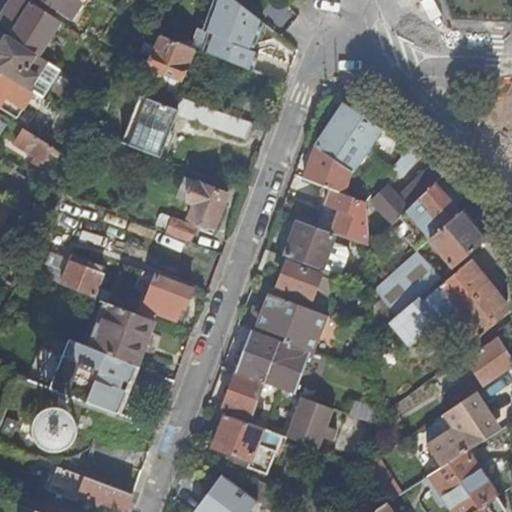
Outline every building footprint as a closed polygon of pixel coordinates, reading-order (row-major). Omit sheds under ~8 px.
[(59,21),(27,0),(12,0),(0,19),(0,25),(14,34),(11,40),(36,55),(59,21)] [(39,0),(71,20),(82,4),(75,0),(39,0)] [(251,50),(255,41),(259,43),(266,25),(233,0),(216,0),(202,30),(209,33),(202,51),(254,71),(260,54),(255,52),(251,50)] [(149,69),(181,82),(182,83),(196,51),(161,37),(148,69),(149,69)] [(0,71),(42,97),(59,70),(38,56),(37,57),(6,38),(0,48),(0,71)] [(176,94),(181,82),(149,69),(144,81),(176,94)] [(0,109),(22,123),(24,119),(20,116),(27,105),(9,93),(15,83),(0,73),(0,109)] [(161,158),(171,132),(178,115),(179,111),(140,97),(123,144),(161,158)] [(184,100),(179,111),(178,115),(183,117),(189,102),(184,100)] [(201,106),(189,102),(183,117),(195,122),(200,107),(201,106)] [(252,126),(200,107),(195,122),(246,141),(252,126)] [(345,107),(317,149),(352,173),(353,173),(381,132),(345,107)] [(44,164),(53,149),(30,134),(25,131),(16,146),(44,164)] [(161,158),(166,160),(176,134),(171,132),(161,158)] [(421,153),(412,145),(394,168),(384,182),(388,187),(398,173),(402,176),(421,153)] [(317,149),(305,180),(334,191),(344,195),(352,173),(317,149)] [(384,182),(394,168),(380,158),(363,180),(378,190),(384,182)] [(400,199),(388,187),(372,203),(393,224),(407,211),(435,184),(447,173),(435,164),(425,174),(421,179),(400,199)] [(29,198),(37,185),(19,174),(11,187),(29,198)] [(187,179),(179,198),(190,202),(189,203),(195,206),(190,220),(216,230),(230,196),(187,179)] [(446,197),(435,184),(407,211),(419,226),(425,234),(420,238),(418,240),(424,247),(431,240),(461,214),(450,202),(446,197)] [(342,213),(333,233),(370,247),(367,204),(344,195),(334,191),(327,207),(342,213)] [(327,207),(319,228),(333,233),(342,213),(327,207)] [(463,212),(461,214),(485,243),(488,240),(463,212)] [(485,243),(461,214),(431,240),(450,263),(444,268),(449,273),(485,243)] [(166,231),(171,220),(159,215),(154,227),(166,231)] [(167,234),(192,243),(198,228),(173,219),(167,234)] [(287,255),(286,258),(322,271),(327,259),(333,244),(335,239),(299,224),(298,226),(293,225),(283,250),(287,255)] [(425,234),(419,226),(416,232),(420,238),(425,234)] [(339,247),(333,244),(327,259),(334,261),(339,247)] [(372,265),(370,247),(360,248),(361,264),(372,265)] [(268,251),(260,270),(285,279),(277,298),(308,309),(322,271),(286,258),(268,251)] [(418,252),(375,290),(398,316),(437,284),(442,279),(418,252)] [(43,278),(110,304),(114,294),(99,288),(105,275),(72,262),(65,279),(46,272),(43,278)] [(398,316),(392,322),(412,346),(442,322),(441,321),(456,309),(459,313),(492,286),(483,274),(482,273),(479,275),(471,266),(467,265),(441,288),(437,284),(398,316)] [(487,272),(483,274),(492,286),(500,296),(504,293),(487,272)] [(193,291),(157,277),(146,308),(176,321),(182,308),(186,309),(193,291)] [(492,286),(459,313),(480,338),(509,315),(510,312),(499,299),(501,297),(500,296),(492,286)] [(252,324),(250,330),(253,331),(281,341),(311,353),(325,315),(308,309),(277,298),(272,296),(266,311),(257,307),(250,324),(252,324)] [(95,349),(139,367),(156,322),(110,305),(95,349)] [(244,354),(237,372),(265,383),(281,341),(253,331),(248,345),(244,354)] [(483,382),(486,386),(511,368),(511,358),(500,339),(469,359),(483,382)] [(131,384),(139,367),(95,349),(70,340),(63,356),(71,359),(58,392),(119,415),(128,392),(121,390),(124,381),(131,384)] [(265,383),(237,372),(224,408),(252,418),(265,383)] [(0,445),(58,468),(105,485),(107,481),(0,440),(0,431),(19,383),(132,425),(134,420),(119,415),(58,392),(15,377),(0,416),(0,445)] [(473,395),(478,392),(475,387),(469,378),(445,396),(453,408),(473,395)] [(478,392),(486,387),(486,386),(483,382),(475,387),(478,392)] [(498,432),(473,395),(453,408),(445,414),(454,428),(427,446),(442,469),(468,452),(498,432)] [(329,426),(335,408),(304,397),(289,438),(320,450),(324,439),(334,442),(339,430),(329,426)] [(69,417),(63,413),(56,411),(49,413),(42,417),(38,423),(37,430),(38,437),(42,443),(48,447),(55,448),(63,447),(69,443),(73,437),(74,430),(73,423),(69,417)] [(286,437),(227,415),(214,448),(235,456),(233,462),(269,477),(286,437)] [(393,449),(365,467),(388,503),(402,495),(388,473),(402,463),(393,449)] [(511,487),(511,470),(494,484),(496,493),(468,452),(442,469),(431,477),(436,484),(431,487),(442,505),(447,501),(454,511),(474,511),(498,497),(511,487)] [(122,511),(126,511),(133,495),(105,485),(58,468),(48,492),(78,504),(81,496),(122,511)] [(426,480),(431,487),(436,484),(431,477),(426,480)] [(229,479),(225,485),(254,507),(259,501),(247,492),(229,479)] [(256,479),(247,492),(259,501),(273,511),(281,511),(286,504),(270,494),(272,487),(256,479)] [(224,483),(202,511),(250,511),(254,507),(225,485),(224,483)] [(0,511),(32,511),(33,510),(0,497),(0,511)] [(506,511),(507,511),(498,497),(474,511),(506,511)]
